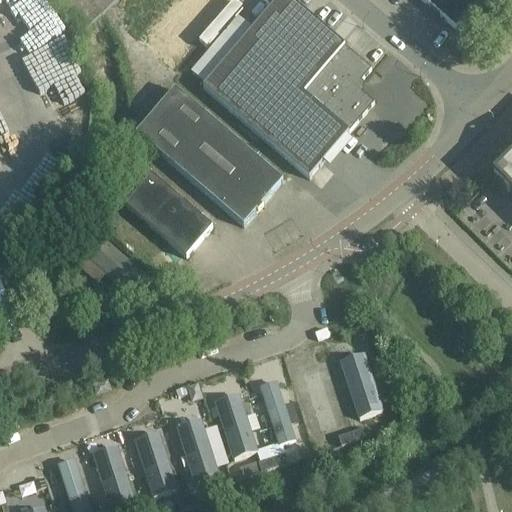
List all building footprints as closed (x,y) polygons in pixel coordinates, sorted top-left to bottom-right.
[(180,71),(234,0),(144,0),(125,25),(145,40),(136,51),(149,61),(156,52),(180,71)] [(282,0),(254,33),(239,19),(190,75),(206,90),(204,92),(309,181),(375,107),(363,97),(359,97),(358,85),(362,85),(372,73),(346,51),(345,50),(286,0),(282,0)] [(421,0),(457,30),(483,0),(421,0)] [(69,30),(17,49),(44,122),(96,103),(69,30)] [(137,136),(168,165),(245,230),(284,185),(206,120),(177,93),(137,136)] [(511,164),(510,167),(509,166),(494,180),(509,194),(510,194),(511,195),(511,164)] [(152,180),(126,210),(187,262),(213,232),(152,180)] [(77,268),(99,287),(107,278),(136,303),(152,285),(101,241),(77,268)] [(341,366),(360,423),(382,415),(364,359),(341,366)] [(303,378),(321,433),(336,429),(318,373),(303,378)] [(277,386),(260,391),(279,448),(296,443),(277,386)] [(175,393),(178,401),(188,397),(185,390),(175,393)] [(234,464),(257,456),(239,399),(216,407),(234,464)] [(178,432),(196,489),(219,481),(215,469),(203,432),(200,424),(178,432)] [(203,432),(215,469),(229,465),(216,427),(203,432)] [(365,432),(352,437),(355,446),(356,446),(368,442),(365,432)] [(342,450),(355,446),(352,437),(339,441),(342,450)] [(154,502),(177,495),(159,438),(136,445),(154,502)] [(94,459),(111,511),(124,511),(135,509),(117,452),(94,459)] [(272,463),(275,472),(288,468),(285,458),(272,463)] [(272,463),(259,467),(262,476),(273,472),(275,472),(272,463)] [(94,511),(79,464),(56,471),(69,511),(94,511)] [(37,494),(46,491),(43,480),(34,483),(37,494)] [(201,498),(190,502),(193,511),(204,508),(201,498)] [(190,502),(179,505),(180,511),(190,511),(193,511),(190,502)]
